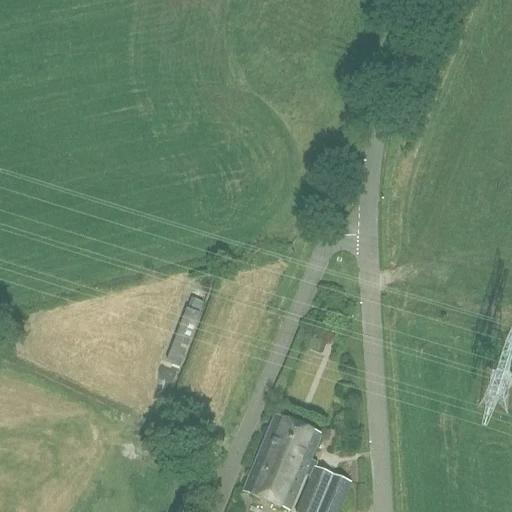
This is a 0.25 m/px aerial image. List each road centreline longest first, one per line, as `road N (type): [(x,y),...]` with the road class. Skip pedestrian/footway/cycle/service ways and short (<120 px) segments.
road 1 (residential): [(214,511),(325,246),(337,236),(369,234)]
road 2 (unclassified): [(383,511),(369,234)]
road 3 (residential): [(369,234),(383,102),(426,0)]
